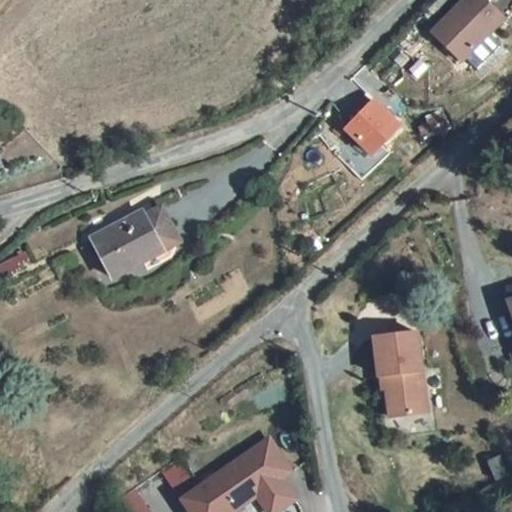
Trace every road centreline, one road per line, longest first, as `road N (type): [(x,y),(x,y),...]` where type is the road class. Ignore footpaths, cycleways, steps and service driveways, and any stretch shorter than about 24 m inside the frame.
road 1 (unclassified): [(0,218),(290,121),(414,0)]
road 2 (residential): [(57,511),(298,294)]
road 3 (residential): [(298,294),(511,102)]
road 4 (residential): [(330,511),(298,294)]
